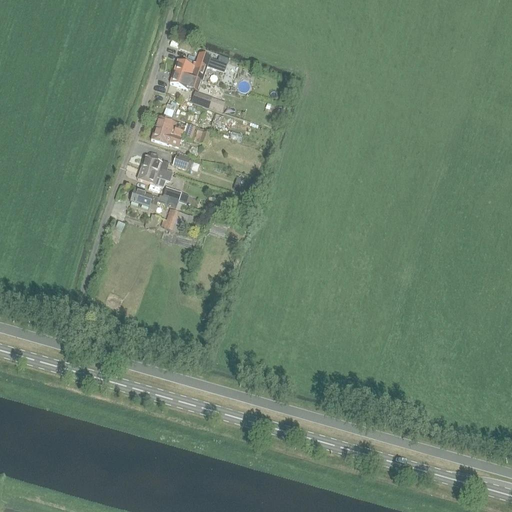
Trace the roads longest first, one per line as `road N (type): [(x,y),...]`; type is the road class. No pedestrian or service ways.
road 1 (secondary): [(511,496),(0,350)]
road 2 (unclassified): [(511,473),(64,347)]
road 3 (unclassified): [(64,347),(171,0)]
